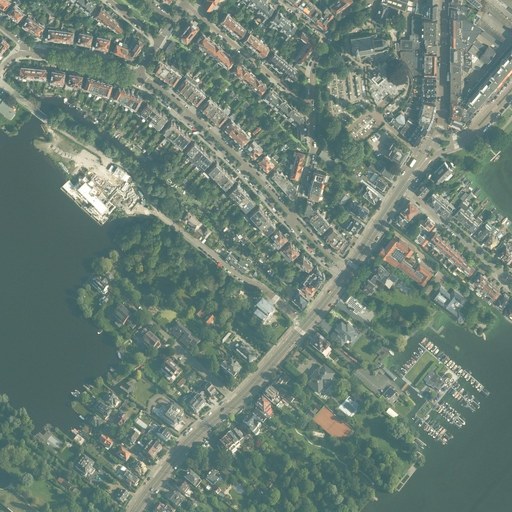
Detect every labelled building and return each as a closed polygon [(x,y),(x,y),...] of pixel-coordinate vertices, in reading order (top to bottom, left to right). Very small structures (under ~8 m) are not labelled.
[(10,0),(2,0),(0,3),(0,4),(1,5),(0,6),(4,9),(11,0),(10,0)] [(81,0),(78,4),(76,7),(81,11),(83,8),(90,0),(81,0)] [(94,5),(95,4),(93,3),(94,2),(91,0),(90,0),(83,8),(90,14),(96,7),(94,5)] [(205,0),(202,4),(210,10),(216,0),(205,0)] [(263,0),(256,0),(252,6),(256,9),(263,0)] [(269,3),(264,0),(263,0),(256,9),(261,13),(269,3)] [(300,0),(296,5),(300,9),(307,0),(300,0)] [(308,0),(307,0),(300,9),(305,13),(313,3),(308,0)] [(334,0),(329,4),(335,12),(348,3),(349,3),(352,0),(334,0)] [(411,6),(412,1),(409,0),(380,0),(380,2),(398,8),(405,10),(406,6),(411,6)] [(476,0),(468,0),(479,9),(480,8),(482,5),(482,4),(479,2),(477,0),(476,0)] [(437,16),(437,2),(421,2),(412,1),(411,6),(406,6),(405,10),(405,11),(437,16)] [(380,2),(376,17),(385,20),(388,12),(396,14),(398,8),(380,2)] [(468,7),(459,2),(449,2),(449,5),(462,9),(467,11),(468,7)] [(10,15),(11,15),(12,14),(13,15),(20,7),(15,3),(7,12),(8,13),(8,14),(9,15),(10,15)] [(45,3),(42,6),(49,12),(51,9),(45,3)] [(269,4),(269,3),(261,13),(263,15),(260,18),(263,20),(274,7),(271,6),(272,5),(269,3),(269,4)] [(313,3),(305,13),(310,16),(317,7),(313,3)] [(461,13),(462,9),(449,5),(449,15),(451,15),(464,19),(466,19),(467,16),(461,13)] [(326,6),(322,11),(321,11),(330,18),(334,13),(326,6)] [(26,14),(24,13),(25,11),(20,7),(13,15),(15,16),(14,18),(14,19),(16,20),(17,20),(19,18),(21,20),(26,14)] [(317,7),(310,16),(314,20),(318,16),(321,11),(322,11),(317,7)] [(101,8),(98,10),(96,9),(92,13),(100,20),(107,11),(103,8),(103,9),(101,8)] [(280,12),(277,10),(267,23),(270,25),(273,22),(274,24),(282,14),(280,12)] [(110,14),(107,11),(100,20),(105,24),(106,22),(111,16),(109,15),(110,14)] [(330,18),(321,11),(318,16),(327,23),(330,18)] [(227,13),(220,21),(222,22),(221,23),(224,26),(232,17),(227,13)] [(480,19),(482,17),(476,13),(474,17),(473,23),(476,25),(480,19)] [(287,18),(282,14),(274,24),(279,28),(287,18)] [(436,37),(437,19),(432,19),(432,18),(416,15),(412,15),(411,34),(418,35),(426,36),(436,37)] [(464,19),(451,15),(451,32),(466,38),(468,39),(472,43),(475,38),(482,29),(481,28),(478,26),(476,25),(473,23),(464,19)] [(27,30),(33,19),(28,16),(26,18),(24,17),(21,21),(24,23),(22,25),(24,26),(23,27),(27,30)] [(113,18),(111,16),(106,22),(112,26),(117,20),(114,17),(113,18)] [(327,23),(318,16),(314,20),(323,27),(325,27),(327,23)] [(232,17),(224,26),(228,29),(228,28),(230,29),(236,21),(232,17)] [(292,22),(287,18),(279,28),(284,32),(292,22)] [(32,33),(38,22),(40,20),(38,19),(37,21),(33,19),(27,30),(32,33)] [(121,22),(117,20),(112,26),(117,31),(122,25),(120,23),(121,22)] [(187,25),(195,32),(199,27),(190,20),(189,22),(188,22),(186,24),(187,25)] [(236,21),(230,29),(231,30),(230,31),(234,34),(241,25),(236,21)] [(44,35),(46,27),(44,26),(45,24),(43,23),(42,24),(38,22),(32,33),(36,35),(37,34),(39,35),(40,32),(44,34),(44,35)] [(286,38),(295,28),(296,26),(294,24),(295,23),(292,22),(284,32),(282,34),(283,36),(286,38)] [(184,28),(182,30),(191,37),(192,38),(194,36),(192,35),(195,32),(187,25),(186,26),(185,25),(183,27),(184,28)] [(241,25),(234,34),(237,36),(238,35),(239,37),(246,29),(241,25)] [(47,27),(46,27),(44,35),(44,37),(47,37),(47,38),(50,39),(49,39),(50,40),(53,40),(55,29),(47,28),(47,27)] [(73,31),(67,30),(65,42),(69,42),(70,42),(70,41),(72,41),(73,31)] [(180,33),(178,35),(187,42),(191,37),(182,30),(182,31),(181,30),(180,32),(180,33)] [(298,35),(306,42),(310,37),(302,30),(298,35)] [(486,38),(490,34),(489,33),(486,32),(484,30),(481,34),(486,38)] [(79,44),(83,45),(86,33),(80,31),(77,42),(79,42),(79,44)] [(250,32),(243,40),(245,41),(244,42),(247,45),(255,36),(250,32)] [(466,38),(451,32),(451,40),(464,44),(466,45),(468,41),(465,40),(466,38)] [(92,34),(86,33),(83,45),(87,45),(88,44),(90,45),(92,34)] [(196,41),(200,44),(207,36),(202,33),(196,41)] [(350,44),(350,45),(351,45),(352,49),(351,49),(351,50),(352,50),(353,56),(353,55),(358,54),(359,55),(359,54),(362,54),(363,54),(363,57),(365,57),(367,57),(366,54),(366,53),(369,53),(370,53),(370,52),(374,52),(383,51),(387,48),(387,47),(387,46),(386,44),(387,44),(388,44),(387,43),(386,39),(387,38),(386,38),(382,37),(382,36),(381,36),(381,37),(378,38),(378,36),(377,36),(376,33),(371,34),(371,33),(371,34),(366,35),(366,34),(366,35),(363,35),(360,36),(360,35),(359,35),(359,36),(356,37),(356,36),(355,36),(355,37),(350,38),(350,37),(351,44),(350,44)] [(436,42),(436,37),(426,36),(418,35),(411,34),(410,34),(409,39),(412,39),(412,41),(424,42),(436,42)] [(97,36),(95,36),(94,38),(96,39),(95,46),(97,46),(97,48),(101,49),(103,37),(97,35),(97,36)] [(210,39),(207,36),(200,44),(205,48),(211,41),(209,40),(210,39)] [(255,36),(247,45),(251,48),(251,47),(253,48),(259,40),(255,36)] [(2,37),(0,39),(0,43),(6,48),(9,44),(9,43),(2,37)] [(110,38),(103,37),(101,49),(105,50),(105,48),(107,49),(110,38)] [(316,41),(310,37),(306,42),(313,47),(316,43),(316,41)] [(138,39),(132,48),(137,52),(138,52),(141,48),(140,48),(143,43),(138,39)] [(436,50),(436,42),(424,42),(412,41),(412,39),(409,39),(400,39),(400,49),(412,49),(416,49),(423,49),(423,50),(436,50)] [(259,40),(253,48),(254,49),(254,50),(257,53),(264,44),(259,40)] [(212,42),(211,41),(205,48),(209,52),(216,44),(213,41),(212,42)] [(313,47),(306,42),(302,47),(309,52),(313,47)] [(115,53),(119,55),(122,45),(116,43),(113,51),(115,52),(115,53)] [(461,46),(451,43),(451,52),(461,54),(461,46)] [(221,47),(216,44),(209,52),(214,56),(221,47)] [(264,44),(257,53),(260,55),(261,54),(262,56),(269,47),(264,44)] [(487,63),(496,51),(488,46),(487,47),(483,52),(481,50),(478,48),(476,47),(474,45),(473,44),(469,50),(470,52),(472,53),(476,55),(485,62),(487,63)] [(122,45),(119,55),(123,56),(123,55),(125,56),(125,55),(127,50),(128,48),(122,45)] [(481,67),(472,61),(472,53),(469,50),(463,46),(461,46),(461,54),(461,63),(464,63),(470,66),(472,67),(479,70),(481,67)] [(224,50),(221,47),(214,56),(219,60),(225,52),(223,51),(224,50)] [(309,52),(302,47),(298,52),(305,57),(309,52)] [(137,52),(132,48),(130,51),(127,50),(125,55),(132,58),(133,58),(137,52)] [(436,56),(423,56),(414,55),(415,50),(405,50),(400,51),(401,57),(406,61),(436,62),(436,56)] [(511,66),(511,57),(504,51),(494,64),(506,74),(511,66)] [(226,54),(225,52),(219,60),(223,63),(230,56),(230,55),(227,53),(226,54)] [(274,52),(267,60),(269,61),(268,62),(272,65),(272,64),(279,56),(274,52)] [(305,57),(298,52),(295,57),(301,62),(305,57)] [(461,54),(451,52),(451,61),(455,61),(459,63),(460,62),(461,63),(461,54)] [(485,62),(476,55),(474,58),(483,65),(485,62)] [(234,59),(230,56),(223,63),(223,64),(227,68),(234,59)] [(279,56),(272,64),(274,65),(273,66),(276,69),(277,68),(284,59),(279,56)] [(157,72),(158,73),(165,62),(160,58),(152,69),(155,71),(155,72),(157,73),(157,72)] [(483,65),(474,58),(472,61),(481,67),(483,65)] [(284,59),(277,68),(278,69),(278,70),(281,72),(288,63),(284,59)] [(455,61),(451,61),(451,69),(464,69),(468,72),(472,67),(470,66),(464,63),(461,63),(460,62),(459,63),(455,61)] [(165,62),(158,73),(160,74),(160,75),(161,76),(162,76),(163,76),(170,65),(165,62)] [(240,64),(238,63),(230,72),(232,73),(233,72),(236,74),(243,65),(240,63),(240,64)] [(288,63),(281,72),(283,73),(282,74),(285,76),(293,67),(288,63)] [(506,74),(494,64),(483,76),(495,87),(506,74)] [(22,77),(26,78),(28,65),(24,65),(23,66),(22,66),(21,67),(21,68),(17,68),(16,74),(20,74),(20,76),(22,76),(22,77)] [(170,65),(163,76),(163,77),(164,78),(165,79),(166,78),(168,80),(175,69),(170,65)] [(243,65),(236,74),(240,78),(247,70),(245,68),(246,67),(243,65)] [(48,79),(49,72),(47,72),(47,70),(45,70),(45,69),(45,68),(44,68),(44,67),(40,66),(38,79),(42,79),(42,81),(45,81),(45,78),(48,79)] [(293,67),(285,76),(286,77),(285,77),(288,79),(288,78),(292,81),(296,76),(294,74),(295,73),(294,72),(296,70),(293,67)] [(435,74),(435,68),(409,67),(413,76),(435,76),(435,74)] [(56,84),(59,70),(54,69),(54,70),(52,70),(52,73),(49,72),(48,79),(50,79),(50,82),(56,84)] [(175,69),(168,80),(168,81),(169,82),(171,82),(173,83),(177,78),(179,79),(183,75),(181,73),(175,69)] [(63,70),(59,70),(56,84),(60,84),(61,82),(63,83),(65,72),(62,72),(63,70)] [(249,72),(247,70),(240,78),(245,82),(253,73),(250,71),(249,72)] [(70,73),(69,78),(66,77),(65,83),(74,85),(76,73),(72,72),(72,73),(70,73)] [(82,85),(85,77),(82,76),(82,75),(80,75),(80,73),(76,73),(74,85),(80,86),(81,85),(82,85)] [(183,79),(177,86),(179,88),(179,89),(180,90),(181,91),(182,90),(182,91),(191,81),(192,78),(186,73),(182,78),(183,79)] [(253,73),(245,82),(250,86),(257,78),(254,76),(255,75),(253,73)] [(90,90),(94,77),(93,77),(92,76),(91,76),(90,76),(88,76),(87,78),(85,77),(82,85),(82,87),(90,90)] [(495,87),(483,76),(472,89),(485,99),(495,87)] [(96,78),(94,77),(90,90),(96,92),(100,79),(99,79),(99,78),(98,78),(97,78),(96,78)] [(259,94),(266,86),(264,84),(265,83),(260,79),(259,80),(257,78),(250,86),(259,94)] [(102,94),(106,81),(103,80),(102,79),(101,79),(100,79),(96,92),(99,93),(99,95),(101,96),(102,94)] [(106,81),(102,94),(110,96),(113,91),(110,90),(112,83),(109,82),(108,81),(107,81),(106,81)] [(191,81),(182,91),(184,92),(184,93),(185,94),(186,95),(186,94),(187,95),(195,85),(191,81)] [(195,85),(187,95),(187,96),(188,97),(189,97),(190,97),(191,99),(200,89),(195,85)] [(119,86),(115,92),(113,91),(110,96),(113,97),(118,100),(124,89),(124,88),(123,87),(122,86),(121,87),(119,86)] [(127,90),(124,89),(118,100),(124,103),(130,92),(130,91),(129,90),(127,89),(127,90)] [(203,99),(207,95),(200,89),(191,99),(192,99),(192,100),(192,101),(194,101),(196,103),(201,98),(203,99)] [(267,100),(275,91),(272,89),(271,90),(270,89),(268,91),(264,95),(263,97),(267,100)] [(485,99),(472,89),(464,99),(460,103),(474,110),(475,110),(485,99)] [(130,92),(124,103),(130,106),(136,94),(133,93),(132,92),(131,91),(130,92)] [(275,91),(267,100),(272,104),(279,96),(277,95),(278,94),(275,91)] [(436,93),(435,93),(422,93),(412,93),(411,93),(410,98),(435,103),(435,99),(435,97),(436,97),(436,93)] [(136,111),(137,110),(144,100),(141,99),(141,97),(139,96),(139,95),(138,94),(137,94),(136,95),(136,94),(130,106),(135,109),(134,110),(136,111)] [(203,99),(205,101),(200,106),(202,108),(202,109),(203,110),(204,111),(205,110),(205,111),(214,101),(207,95),(203,99)] [(281,98),(279,96),(272,104),(277,108),(284,99),(282,97),(281,98)] [(0,97),(0,106),(10,115),(13,111),(12,110),(15,107),(5,98),(3,100),(0,97)] [(435,103),(410,98),(409,102),(422,105),(435,108),(435,105),(434,104),(435,103)] [(284,99),(277,108),(282,112),(288,104),(286,102),(287,101),(284,99)] [(144,100),(137,110),(139,111),(144,116),(152,105),(152,104),(150,103),(149,103),(147,101),(146,103),(144,100)] [(456,101),(451,100),(451,108),(466,114),(465,115),(469,116),(474,110),(460,103),(456,101)] [(214,101),(205,111),(207,112),(207,113),(207,114),(209,115),(209,114),(209,115),(218,105),(214,101)] [(435,108),(422,105),(409,102),(407,102),(406,106),(413,108),(433,114),(433,112),(434,112),(435,108)] [(290,106),(288,104),(282,112),(286,116),(294,107),(291,105),(290,106)] [(153,106),(152,105),(144,116),(149,119),(157,109),(155,107),(153,105),(153,106)] [(218,105),(209,115),(210,115),(210,116),(210,117),(212,117),(214,119),(223,109),(218,105)] [(413,108),(406,106),(405,106),(404,110),(418,115),(431,119),(432,119),(433,116),(432,115),(433,114),(413,108)] [(229,116),(227,114),(230,111),(225,107),(223,109),(214,119),(215,119),(214,120),(215,121),(216,122),(217,121),(219,123),(222,119),(224,121),(229,116)] [(294,107),(286,116),(291,120),(298,112),(295,110),(296,109),(294,107)] [(466,114),(451,108),(450,114),(465,120),(463,118),(465,115),(466,114)] [(154,123),(162,113),(162,112),(160,111),(159,111),(157,109),(149,119),(154,123)] [(428,126),(431,119),(418,115),(404,110),(403,111),(410,115),(428,126)] [(301,114),(298,112),(291,120),(296,124),(300,120),(301,121),(302,120),(303,120),(303,118),(300,115),(301,114)] [(394,116),(389,121),(395,128),(399,125),(400,126),(401,126),(401,125),(402,125),(402,124),(403,124),(403,123),(404,123),(404,122),(404,121),(404,120),(404,119),(404,118),(404,117),(404,116),(404,115),(403,114),(402,114),(402,113),(401,112),(400,112),(399,113),(396,116),(396,115),(395,116),(394,116)] [(163,122),(167,117),(165,115),(165,114),(163,113),(162,113),(154,123),(157,126),(156,127),(156,128),(156,129),(156,130),(157,131),(158,132),(160,129),(165,124),(163,122)] [(386,118),(388,120),(389,121),(394,116),(394,115),(391,113),(386,118)] [(235,123),(232,120),(234,118),(234,117),(232,114),(231,115),(231,114),(229,116),(224,121),(226,123),(223,127),(225,129),(225,130),(226,131),(227,131),(235,123)] [(465,120),(450,114),(450,121),(462,126),(466,121),(465,120)] [(428,126),(410,115),(407,119),(425,131),(428,126)] [(425,131),(407,119),(405,123),(422,135),(425,131)] [(167,134),(176,125),(175,124),(176,124),(174,122),(173,122),(171,120),(167,125),(165,124),(160,129),(162,131),(162,130),(167,134)] [(235,123),(227,131),(228,132),(228,133),(229,134),(230,134),(232,136),(240,127),(239,126),(240,125),(237,122),(235,123)] [(422,135),(405,123),(402,127),(405,129),(409,133),(418,140),(422,135)] [(178,126),(176,125),(167,134),(172,139),(180,129),(180,128),(179,126),(178,126)] [(255,135),(260,129),(262,127),(260,126),(259,127),(258,127),(253,132),(255,135)] [(240,127),(232,136),(234,138),(234,139),(235,140),(236,140),(237,140),(245,132),(240,127)] [(418,140),(409,133),(405,129),(402,127),(400,131),(415,145),(418,140)] [(181,129),(180,129),(172,139),(176,143),(185,133),(183,131),(183,130),(182,129),(181,129)] [(242,145),(250,136),(251,135),(250,134),(250,133),(247,130),(245,132),(237,140),(237,141),(237,142),(238,143),(239,143),(242,145)] [(185,133),(176,143),(181,147),(182,146),(184,148),(191,140),(189,138),(190,137),(188,135),(186,133),(185,133)] [(191,140),(184,148),(190,154),(198,145),(196,143),(197,143),(196,142),(194,141),(193,141),(191,140)] [(249,152),(250,153),(258,144),(253,140),(245,148),(247,150),(247,151),(248,152),(249,152)] [(393,140),(390,145),(389,145),(392,147),(388,153),(388,155),(400,163),(402,159),(406,154),(406,153),(408,150),(399,144),(400,143),(398,141),(397,141),(396,142),(393,140)] [(258,144),(250,153),(250,154),(252,156),(253,156),(254,157),(257,155),(258,156),(259,154),(258,153),(263,149),(258,144)] [(200,147),(198,145),(190,154),(195,158),(203,149),(203,148),(202,147),(201,146),(200,147)] [(155,149),(150,154),(154,158),(159,153),(155,149)] [(203,149),(195,158),(199,162),(208,153),(206,152),(206,151),(205,150),(204,149),(203,149)] [(319,155),(323,158),(326,154),(327,154),(327,153),(322,149),(319,155)] [(262,166),(269,159),(270,158),(267,154),(266,155),(265,155),(266,154),(264,151),(262,154),(263,156),(258,161),(259,162),(259,164),(261,165),(262,165),(262,166)] [(296,151),(295,157),(304,160),(305,154),(304,154),(305,153),(296,151)] [(203,171),(203,170),(206,167),(213,160),(211,159),(212,158),(212,157),(211,156),(210,155),(209,155),(208,153),(199,162),(197,165),(203,171)] [(270,158),(269,159),(262,166),(263,166),(263,167),(264,169),(265,169),(267,170),(270,168),(271,169),(273,168),(276,166),(272,162),(275,160),(272,157),(270,158)] [(304,160),(295,157),(293,164),(302,166),(304,160)] [(335,158),(333,160),(329,164),(333,168),(339,161),(335,158)] [(207,170),(215,162),(213,160),(206,167),(203,170),(210,176),(212,174),(207,170)] [(395,170),(385,164),(386,163),(381,160),(380,163),(384,166),(380,172),(390,178),(391,177),(392,176),(392,174),(395,170)] [(212,174),(220,166),(218,164),(219,163),(218,162),(217,161),(216,162),(216,161),(215,162),(207,170),(212,174)] [(445,161),(439,167),(447,175),(455,167),(450,162),(448,165),(445,161)] [(374,171),(377,168),(370,163),(367,167),(374,171)] [(302,166),(293,164),(291,170),(301,172),(302,166)] [(122,175),(125,170),(117,165),(114,170),(122,175)] [(220,166),(212,174),(210,176),(214,180),(216,179),(225,170),(224,170),(225,169),(224,168),(223,167),(222,167),(220,166)] [(440,182),(444,178),(447,175),(439,167),(434,172),(437,175),(435,178),(440,182)] [(277,182),(284,176),(281,172),(280,174),(276,170),(276,171),(275,170),(273,168),(271,169),(274,172),(271,175),(271,177),(273,178),(274,178),(277,182)] [(225,170),(216,179),(221,183),(229,174),(227,173),(228,172),(227,171),(226,170),(225,170)] [(301,172),(291,170),(290,176),(298,178),(299,178),(301,172)] [(313,174),(313,177),(324,180),(326,174),(314,170),(314,171),(313,171),(313,174)] [(79,180),(73,186),(75,189),(74,190),(75,191),(75,192),(77,192),(78,192),(78,191),(81,194),(80,195),(87,202),(86,203),(90,207),(91,206),(101,215),(101,216),(102,216),(103,215),(107,211),(109,213),(110,212),(116,206),(108,199),(101,192),(101,191),(93,183),(94,182),(94,180),(92,179),(91,179),(90,179),(85,174),(82,177),(81,177),(80,177),(79,178),(79,179),(79,180)] [(102,176),(102,178),(103,179),(104,180),(103,180),(120,193),(121,192),(123,195),(123,197),(123,198),(124,199),(126,200),(127,199),(128,197),(128,194),(124,188),(115,180),(108,175),(107,175),(105,174),(104,175),(102,176)] [(227,185),(232,180),(234,179),(233,179),(234,178),(233,177),(232,176),(231,176),(229,174),(221,183),(225,188),(227,185)] [(378,175),(373,182),(382,189),(382,188),(383,188),(384,187),(384,186),(387,182),(378,175)] [(284,176),(277,182),(281,186),(289,180),(287,178),(287,179),(284,176)] [(326,180),(324,180),(313,177),(312,179),(311,180),(311,182),(311,183),(323,186),(324,187),(326,180)] [(289,180),(281,186),(285,191),(293,184),(289,180)] [(420,184),(419,186),(427,193),(431,188),(423,181),(421,182),(420,184)] [(293,184),(285,191),(288,194),(288,195),(290,198),(291,197),(294,197),(295,192),(296,192),(298,184),(296,182),(295,182),(293,184)] [(230,198),(233,195),(242,187),(240,185),(239,184),(238,183),(237,183),(236,184),(231,189),(229,187),(224,191),(230,198)] [(323,186),(311,183),(311,184),(310,184),(310,186),(310,187),(309,190),(321,193),(323,186)] [(367,189),(363,194),(373,203),(373,202),(374,202),(373,199),(377,194),(367,185),(366,186),(367,189)] [(427,193),(419,186),(417,187),(415,188),(415,190),(423,197),(427,193)] [(243,189),(242,187),(233,195),(237,200),(246,192),(245,191),(246,191),(245,190),(244,189),(243,189)] [(308,195),(308,196),(317,198),(316,202),(321,203),(324,200),(319,199),(321,193),(309,190),(309,192),(308,192),(307,195),(308,195)] [(246,192),(237,200),(241,205),(250,196),(248,194),(248,193),(247,192),(246,192)] [(430,196),(430,197),(427,200),(431,204),(438,196),(433,192),(431,195),(430,196)] [(436,208),(445,198),(440,194),(438,196),(431,204),(434,207),(435,207),(436,208)] [(250,209),(255,204),(253,202),(254,201),(254,200),(253,199),(252,198),(250,196),(241,205),(246,209),(243,212),(245,214),(246,213),(250,209)] [(448,205),(449,202),(445,198),(436,208),(438,210),(437,210),(441,213),(441,212),(448,205)] [(307,213),(309,214),(316,208),(312,207),(310,204),(311,202),(311,201),(307,199),(307,201),(303,211),(304,213),(306,213),(307,213)] [(407,202),(405,205),(414,213),(418,208),(410,201),(408,203),(407,202)] [(452,213),(454,211),(456,208),(449,202),(448,205),(441,212),(444,215),(445,217),(447,215),(449,216),(452,213)] [(459,218),(468,208),(468,207),(468,206),(467,206),(467,205),(466,204),(465,204),(465,203),(464,203),(463,202),(462,202),(459,205),(456,208),(454,211),(452,213),(459,218)] [(357,203),(352,210),(363,217),(364,217),(365,215),(366,215),(368,211),(369,209),(363,205),(359,203),(358,204),(357,203)] [(251,220),(253,218),(262,210),(261,208),(260,207),(259,206),(258,205),(257,206),(255,204),(250,209),(246,213),(245,214),(251,220)] [(402,208),(403,209),(401,211),(410,218),(414,213),(405,205),(402,208)] [(316,208),(309,214),(307,216),(309,218),(309,219),(310,221),(311,221),(312,221),(321,213),(317,208),(316,208)] [(464,222),(471,214),(471,215),(472,213),(468,208),(459,218),(460,220),(462,221),(464,222)] [(180,218),(185,211),(182,209),(176,215),(180,218)] [(258,223),(267,215),(266,215),(267,214),(266,213),(265,212),(264,212),(262,210),(253,218),(258,223)] [(200,222),(193,217),(187,212),(182,218),(186,221),(187,220),(189,222),(193,225),(192,226),(202,234),(201,235),(205,238),(212,230),(207,226),(203,231),(199,228),(199,229),(197,227),(200,222)] [(321,213),(312,221),(313,223),(313,224),(315,226),(316,226),(325,218),(321,213)] [(405,227),(410,221),(405,216),(404,217),(400,214),(398,216),(397,216),(396,217),(395,219),(402,225),(404,226),(405,227)] [(468,227),(475,219),(472,216),(471,215),(471,214),(464,222),(465,223),(465,224),(466,226),(468,227)] [(267,215),(258,223),(262,228),(271,220),(269,218),(269,217),(269,216),(268,215),(267,215)] [(352,216),(348,221),(358,228),(360,224),(361,222),(352,216)] [(428,230),(435,222),(428,216),(423,222),(421,221),(418,225),(419,226),(421,224),(428,230)] [(322,229),(329,223),(327,221),(330,218),(328,217),(326,219),(325,218),(316,226),(318,228),(317,229),(319,231),(320,231),(322,229)] [(475,219),(468,227),(473,231),(474,230),(476,231),(481,225),(482,224),(475,219)] [(271,220),(262,228),(261,229),(265,233),(268,231),(270,232),(272,231),(270,229),(275,225),(275,224),(274,222),(273,221),(273,222),(271,220)] [(358,228),(348,221),(347,221),(344,226),(353,232),(355,231),(358,228)] [(328,239),(336,230),(332,226),(329,223),(322,229),(325,232),(323,234),(326,237),(326,238),(327,239),(328,239)] [(483,227),(481,225),(476,231),(475,232),(477,234),(477,235),(479,237),(480,237),(481,237),(482,238),(486,233),(488,235),(495,227),(493,225),(491,228),(486,223),(483,227)] [(497,240),(500,237),(496,234),(499,230),(495,227),(488,235),(490,237),(486,242),(489,244),(489,245),(490,246),(491,246),(492,247),(496,242),(497,241),(497,240)] [(278,228),(271,234),(276,239),(283,233),(282,233),(282,232),(281,230),(280,230),(278,228)] [(336,230),(328,239),(330,241),(330,242),(331,243),(333,243),(341,234),(341,233),(336,230)] [(422,241),(425,238),(419,234),(419,233),(419,231),(416,231),(416,234),(417,236),(415,239),(420,243),(422,241)] [(283,234),(283,233),(276,239),(280,244),(287,238),(285,236),(286,235),(284,234),(283,234)] [(431,241),(433,244),(435,245),(441,238),(435,233),(430,239),(431,241)] [(341,234),(333,243),(335,245),(335,246),(336,247),(337,247),(346,237),(341,234)] [(380,251),(381,252),(381,253),(386,258),(387,257),(388,259),(396,264),(397,265),(399,267),(399,266),(414,278),(416,279),(419,281),(418,283),(423,286),(432,274),(420,264),(416,270),(401,259),(404,256),(406,253),(409,255),(414,249),(409,245),(407,243),(395,234),(385,248),(383,246),(383,247),(382,247),(379,250),(380,250),(380,251)] [(346,237),(337,247),(340,249),(340,251),(342,252),(344,252),(345,250),(345,249),(348,243),(350,243),(351,241),(350,239),(349,238),(348,239),(346,237)] [(443,239),(441,238),(435,245),(433,244),(432,245),(434,247),(435,245),(440,249),(447,241),(444,239),(443,239)] [(447,241),(440,249),(444,253),(451,246),(449,245),(450,244),(447,241)] [(283,248),(287,253),(295,247),(294,246),(294,245),(293,243),(292,243),(290,242),(283,248)] [(504,258),(511,250),(503,242),(501,245),(501,246),(498,249),(501,253),(500,254),(502,255),(501,255),(502,256),(502,257),(503,258),(504,258)] [(452,247),(451,246),(444,253),(449,257),(456,249),(453,247),(452,247)] [(295,247),(287,253),(292,258),(299,251),(297,250),(297,249),(296,247),(295,247)] [(459,252),(456,249),(449,257),(453,261),(460,254),(458,253),(459,252)] [(235,257),(229,252),(224,258),(228,261),(230,263),(229,263),(234,266),(237,262),(234,259),(235,257)] [(461,255),(460,254),(453,261),(458,265),(465,257),(462,255),(461,255)] [(297,260),(303,265),(308,259),(304,255),(303,255),(302,255),(297,260)] [(465,257),(458,265),(462,269),(469,262),(467,261),(468,260),(465,257)] [(308,269),(312,264),(312,263),(308,259),(303,265),(305,266),(304,268),(307,270),(308,269)] [(398,277),(378,261),(378,262),(377,261),(376,261),(374,262),(374,263),(375,265),(372,269),(376,272),(376,273),(374,275),(377,277),(385,282),(388,279),(387,278),(388,276),(394,282),(398,277)] [(245,268),(237,262),(234,266),(241,272),(245,268)] [(475,268),(469,262),(462,269),(464,271),(465,270),(469,274),(475,268)] [(322,272),(318,269),(318,268),(317,267),(315,267),(313,268),(313,269),(310,273),(320,280),(322,277),(323,277),(325,276),(324,274),(323,272),(322,272)] [(279,276),(282,280),(288,276),(285,272),(279,276)] [(320,280),(310,273),(309,272),(305,277),(316,285),(318,285),(319,283),(319,282),(320,280)] [(475,280),(480,285),(487,278),(487,277),(484,274),(483,275),(481,273),(477,277),(474,274),(469,280),(472,283),(475,280)] [(109,288),(106,285),(109,282),(113,278),(108,274),(105,278),(101,282),(98,279),(96,280),(93,282),(94,283),(93,284),(98,289),(97,290),(98,290),(97,291),(100,293),(101,294),(102,292),(105,295),(108,292),(107,291),(109,288)] [(316,285),(305,277),(303,281),(301,281),(300,283),(300,285),(308,291),(308,292),(310,293),(312,293),(313,291),(314,289),(316,285)] [(372,292),(374,288),(373,287),(376,284),(368,278),(366,281),(365,280),(362,284),(363,285),(361,288),(368,294),(371,291),(372,292)] [(487,291),(494,283),(491,280),(490,281),(487,278),(480,285),(487,291)] [(495,293),(496,292),(497,292),(498,291),(497,291),(499,289),(497,287),(497,286),(494,283),(487,291),(492,296),(490,298),(493,301),(498,296),(498,295),(495,293)] [(439,286),(436,291),(430,298),(442,307),(443,309),(444,308),(455,316),(454,317),(459,321),(459,320),(461,321),(464,317),(463,316),(463,315),(459,311),(458,312),(454,309),(452,307),(450,306),(455,298),(459,301),(463,296),(454,290),(451,294),(443,289),(444,288),(441,286),(440,287),(439,286)] [(306,296),(298,290),(298,291),(295,294),(294,293),(293,293),(291,295),(291,296),(302,305),(303,305),(304,304),(304,302),(308,298),(308,297),(306,295),(306,296)] [(352,291),(350,295),(346,300),(349,302),(348,303),(348,304),(350,305),(351,305),(351,304),(354,307),(357,303),(361,305),(364,300),(352,291)] [(506,301),(509,297),(507,295),(506,294),(505,294),(504,294),(504,293),(503,295),(500,293),(498,295),(498,296),(494,301),(496,302),(495,303),(503,308),(507,302),(506,301)] [(104,307),(111,300),(106,296),(100,303),(104,307)] [(262,302),(258,300),(254,305),(257,307),(254,311),(253,312),(254,312),(252,314),(254,315),(252,318),(253,318),(251,320),(259,327),(261,326),(261,327),(262,328),(263,328),(263,327),(264,327),(264,326),(264,325),(263,325),(266,322),(267,322),(271,317),(271,316),(274,313),(262,302)] [(113,316),(118,321),(126,312),(121,308),(122,306),(120,304),(113,311),(116,313),(113,316)] [(364,304),(360,310),(364,313),(368,306),(364,304)] [(200,318),(205,312),(200,308),(195,314),(200,318)] [(126,312),(118,321),(123,325),(126,322),(128,324),(134,317),(132,315),(131,317),(126,312)] [(203,323),(202,323),(210,330),(210,329),(213,326),(213,327),(213,326),(212,325),(215,322),(209,316),(203,323)] [(346,324),(342,320),(337,327),(339,328),(338,330),(336,329),(332,335),(342,344),(345,340),(346,341),(349,337),(352,339),(357,333),(353,329),(354,328),(348,322),(346,324)] [(185,330),(181,326),(178,323),(174,328),(175,330),(172,333),(178,339),(180,336),(182,338),(180,341),(187,347),(190,343),(195,347),(199,342),(186,330),(185,330)] [(141,342),(146,347),(154,338),(149,334),(150,333),(148,330),(142,337),(144,339),(141,342)] [(228,332),(219,342),(223,345),(232,335),(228,332)] [(155,352),(163,344),(160,342),(159,343),(154,338),(146,347),(151,352),(152,350),(155,352)] [(336,353),(328,347),(327,347),(317,338),(313,342),(312,342),(309,346),(331,364),(338,356),(335,354),(336,353)] [(247,351),(248,350),(248,349),(246,348),(240,342),(232,351),(248,365),(250,363),(251,363),(253,360),(253,359),(254,357),(247,351)] [(223,348),(221,350),(230,358),(232,355),(223,348)] [(164,367),(161,370),(166,375),(174,366),(169,362),(170,360),(168,358),(162,365),(164,367)] [(226,367),(225,365),(221,369),(224,371),(224,372),(224,373),(225,373),(225,374),(226,374),(227,375),(228,375),(233,379),(234,379),(235,379),(236,378),(236,377),(236,376),(236,375),(240,371),(239,369),(240,368),(234,362),(232,364),(231,362),(227,367),(227,366),(226,367)] [(176,378),(182,371),(180,369),(179,371),(174,366),(166,375),(171,380),(174,376),(176,378)] [(193,369),(185,377),(189,381),(197,373),(193,369)] [(324,370),(319,375),(319,376),(315,381),(314,380),(313,382),(313,381),(309,385),(310,386),(318,393),(320,390),(323,392),(325,390),(326,390),(327,390),(328,390),(328,389),(329,389),(329,388),(330,387),(330,386),(330,385),(330,384),(334,379),(324,370)] [(424,381),(428,384),(433,389),(434,387),(436,388),(441,382),(440,381),(441,379),(432,372),(424,381)] [(276,381),(275,382),(282,387),(283,388),(290,380),(282,374),(279,377),(277,377),(276,379),(276,381)] [(130,395),(137,387),(129,381),(127,383),(129,385),(127,388),(122,385),(120,388),(128,394),(129,394),(130,395)] [(282,390),(283,388),(282,387),(275,382),(274,384),(271,388),(283,398),(284,397),(291,403),(294,400),(287,393),(286,394),(282,390)] [(212,388),(208,384),(203,390),(202,389),(199,392),(203,396),(206,393),(211,398),(216,393),(215,392),(211,388),(212,388)] [(398,401),(397,394),(396,393),(390,388),(385,393),(384,395),(382,397),(393,407),(398,401)] [(279,398),(278,397),(269,389),(269,390),(267,390),(266,391),(266,392),(263,396),(274,405),(276,408),(278,406),(281,403),(281,402),(278,399),(279,398)] [(203,396),(199,392),(196,395),(197,396),(192,401),(201,409),(206,404),(200,399),(203,396)] [(108,398),(105,402),(112,407),(113,405),(115,407),(119,402),(116,401),(118,399),(111,395),(110,394),(108,397),(108,398)] [(360,395),(354,399),(359,406),(365,402),(360,395)] [(259,402),(258,402),(255,405),(258,407),(255,410),(256,411),(268,421),(270,418),(266,415),(272,408),(261,399),(259,402)] [(201,409),(192,401),(188,405),(187,405),(184,407),(189,411),(191,409),(196,414),(201,409)] [(166,408),(165,409),(168,411),(166,414),(164,413),(164,414),(160,419),(174,429),(178,424),(179,425),(180,424),(181,423),(182,422),(182,421),(182,420),(180,419),(183,415),(182,414),(183,413),(174,406),(173,407),(169,404),(168,405),(167,405),(167,406),(166,406),(166,407),(166,408)] [(96,413),(97,415),(105,420),(107,418),(108,418),(111,414),(110,414),(111,413),(107,411),(108,410),(101,405),(101,406),(100,405),(96,410),(97,411),(96,413)] [(268,421),(256,411),(253,415),(264,425),(268,421)] [(338,412),(336,416),(338,417),(341,419),(342,420),(346,418),(344,416),(341,413),(338,412)] [(123,426),(128,419),(126,418),(126,417),(123,414),(122,415),(117,422),(118,422),(115,425),(116,425),(115,426),(119,429),(120,428),(120,429),(123,425),(123,426)] [(101,420),(95,416),(94,416),(91,419),(92,420),(89,424),(95,428),(96,427),(99,429),(102,424),(100,422),(101,420)] [(249,416),(247,418),(243,423),(250,430),(249,431),(255,436),(259,432),(256,429),(260,425),(249,416)] [(162,425),(159,430),(158,431),(157,431),(156,431),(155,433),(155,434),(156,434),(167,443),(170,439),(169,438),(170,436),(163,431),(165,428),(162,425)] [(230,434),(240,445),(240,446),(245,442),(235,430),(230,434)] [(140,440),(144,435),(143,435),(145,432),(143,431),(139,436),(133,432),(127,440),(129,442),(129,443),(129,444),(130,444),(131,445),(132,444),(133,445),(138,438),(140,440)] [(230,434),(226,438),(235,449),(240,445),(230,434)] [(112,445),(109,442),(103,437),(102,437),(99,440),(100,441),(99,443),(105,448),(106,448),(109,450),(109,449),(110,450),(113,445),(112,445)] [(226,438),(221,442),(231,453),(236,449),(235,449),(226,438)] [(162,449),(152,442),(149,445),(148,444),(146,447),(157,454),(158,453),(159,454),(162,449)] [(226,457),(231,453),(221,442),(217,446),(226,457)] [(198,451),(204,459),(208,456),(209,458),(215,452),(210,447),(206,443),(204,446),(201,449),(200,448),(198,450),(198,451)] [(157,454),(146,447),(144,449),(145,450),(143,453),(153,461),(156,457),(155,456),(157,454)] [(130,456),(126,454),(126,453),(125,452),(125,453),(121,450),(117,456),(126,462),(130,456)] [(91,468),(94,465),(93,464),(94,463),(93,462),(91,461),(90,461),(89,461),(84,458),(76,469),(81,473),(80,474),(80,475),(83,477),(84,476),(85,476),(88,473),(90,474),(94,470),(91,468)] [(72,472),(58,461),(55,464),(69,475),(72,472)] [(147,471),(144,469),(145,468),(139,463),(138,463),(136,466),(136,467),(133,471),(140,476),(141,474),(143,476),(147,471)] [(229,468),(223,474),(229,478),(234,472),(229,468)] [(222,479),(220,477),(215,472),(213,471),(210,475),(210,474),(208,476),(205,480),(211,485),(215,488),(215,487),(222,479)] [(190,473),(184,479),(193,486),(196,488),(201,482),(198,480),(190,473)] [(126,481),(133,486),(134,487),(135,487),(136,487),(137,485),(137,484),(139,481),(129,474),(124,479),(126,481)] [(60,477),(57,481),(68,491),(70,489),(72,490),(74,488),(60,477)] [(177,483),(174,486),(176,488),(175,488),(179,491),(180,492),(181,493),(184,496),(190,490),(183,484),(182,483),(180,482),(178,484),(177,483)] [(82,489),(89,495),(92,492),(85,486),(83,485),(82,487),(83,488),(82,489)] [(221,492),(215,487),(215,488),(211,485),(210,486),(214,489),(208,485),(207,487),(218,495),(221,492)] [(90,501),(75,489),(71,493),(77,498),(75,500),(77,502),(79,500),(87,506),(90,501)] [(123,504),(129,495),(123,491),(117,499),(117,500),(117,499),(121,503),(122,504),(123,504)] [(175,497),(169,493),(165,498),(178,509),(181,506),(180,505),(182,503),(184,504),(187,501),(177,494),(175,497)] [(195,503),(189,498),(187,501),(195,508),(197,505),(194,503),(195,503)]
